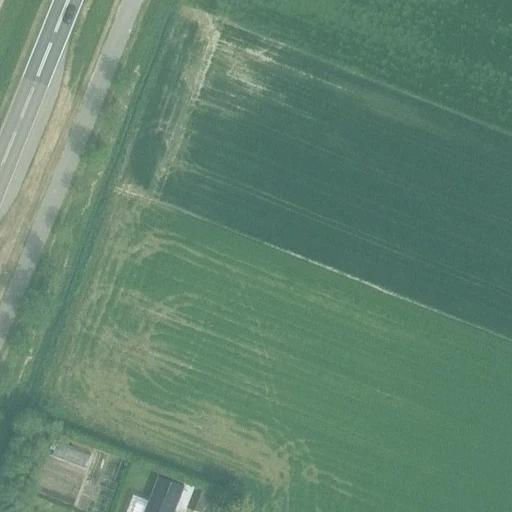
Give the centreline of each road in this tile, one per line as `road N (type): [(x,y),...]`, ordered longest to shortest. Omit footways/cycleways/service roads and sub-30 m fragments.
road 1 (unclassified): [(0,329),(130,0)]
road 2 (primary): [(0,170),(68,0)]
